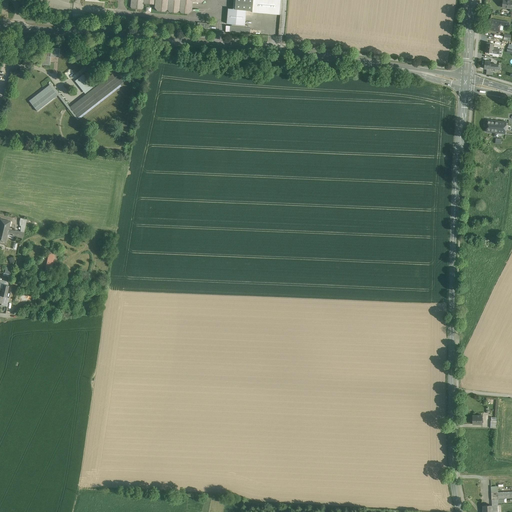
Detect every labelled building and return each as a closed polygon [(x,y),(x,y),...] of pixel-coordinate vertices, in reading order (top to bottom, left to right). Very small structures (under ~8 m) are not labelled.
[(131,0),(130,7),(132,9),(141,10),(143,8),(143,5),(142,3),(143,2),(145,4),(154,5),(155,3),(156,5),(155,6),(155,8),(158,11),(164,12),(167,9),(170,12),(176,13),(179,10),(182,13),(188,14),(192,11),(193,2),(201,3),(205,0),(204,0),(131,0)] [(236,0),(235,9),(246,10),(252,11),(253,11),(253,0),(236,0)] [(281,0),(253,0),(253,11),(252,11),(252,12),(280,15),(281,0)] [(511,0),(503,0),(503,7),(511,8),(511,0)] [(246,10),(235,9),(228,9),(227,24),(232,24),(245,25),(246,10)] [(490,18),(488,29),(500,31),(501,24),(509,26),(510,22),(490,18)] [(245,25),(232,24),(232,26),(230,26),(230,32),(250,34),(251,28),(248,28),(248,26),(245,25)] [(486,42),(485,52),(502,53),(502,48),(494,47),(494,43),(486,42)] [(60,49),(42,47),(41,65),(50,66),(51,55),(59,56),(60,49)] [(485,60),(485,69),(487,69),(487,73),(493,74),(493,69),(498,69),(498,63),(491,63),(492,60),(485,60)] [(112,75),(70,108),(78,118),(121,85),(121,86),(125,83),(124,82),(116,72),(115,70),(111,73),(112,75)] [(83,75),(76,81),(82,88),(89,82),(83,75)] [(50,85),(29,101),(37,112),(58,96),(50,85)] [(499,121),(488,120),(487,131),(496,132),(496,125),(499,125),(499,121)] [(506,122),(499,121),(499,125),(496,125),(496,132),(505,133),(506,122)] [(9,236),(24,239),(25,232),(27,222),(23,221),(21,231),(10,229),(12,220),(1,218),(0,223),(0,239),(8,241),(9,236)] [(51,269),(54,254),(48,253),(45,268),(51,269)] [(11,284),(4,283),(0,304),(0,306),(7,307),(11,284)] [(483,415),(473,415),(473,424),(483,424),(483,415)] [(511,466),(490,466),(490,474),(511,474),(511,466)] [(511,490),(497,492),(498,499),(511,497),(511,490)]
